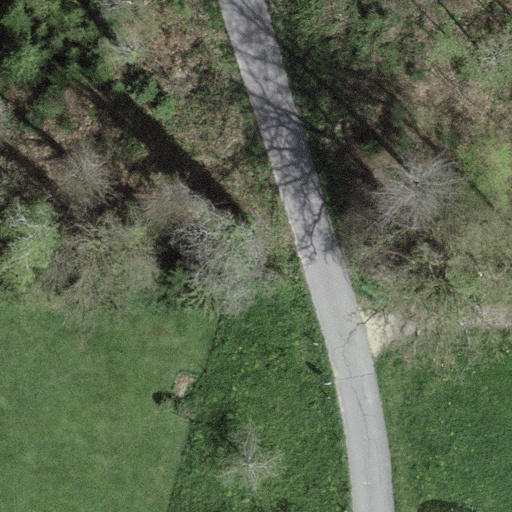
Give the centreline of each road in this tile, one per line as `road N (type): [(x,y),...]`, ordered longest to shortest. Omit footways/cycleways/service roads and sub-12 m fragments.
road 1 (unclassified): [(372,511),(352,349),(247,0)]
road 2 (track): [(511,338),(352,349)]
